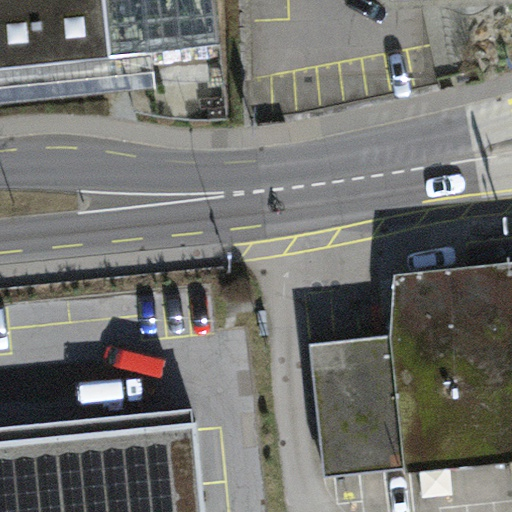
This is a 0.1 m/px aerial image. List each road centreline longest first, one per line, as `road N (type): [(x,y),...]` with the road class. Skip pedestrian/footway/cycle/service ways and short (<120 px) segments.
road 1 (primary): [(0,240),(136,227),(265,193)]
road 2 (primary): [(265,193),(0,170)]
road 3 (primary): [(265,193),(511,152)]
